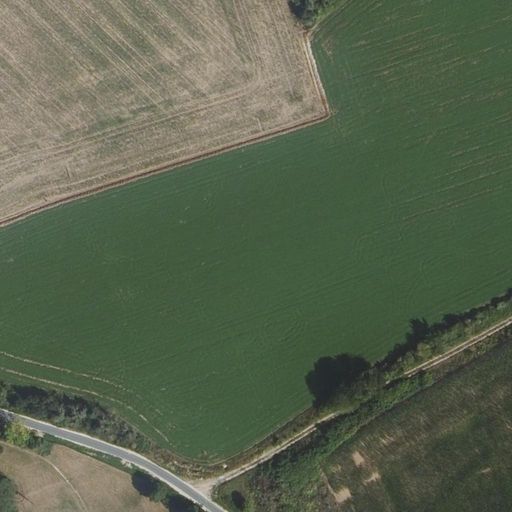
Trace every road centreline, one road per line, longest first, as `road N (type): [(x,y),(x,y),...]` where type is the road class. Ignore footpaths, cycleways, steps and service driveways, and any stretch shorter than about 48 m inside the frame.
road 1 (track): [(187,489),(228,476),(511,320)]
road 2 (track): [(219,511),(127,455),(0,413)]
